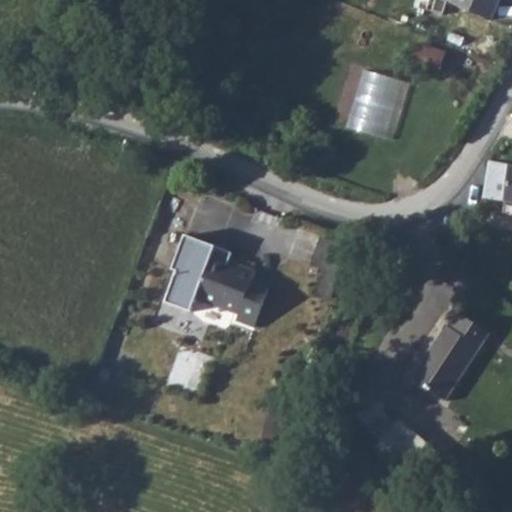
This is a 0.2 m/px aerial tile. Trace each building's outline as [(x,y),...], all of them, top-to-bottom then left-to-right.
[(417,0),(416,7),(427,10),(431,0),(417,0)] [(431,0),(427,10),(443,16),(447,1),(492,20),(500,0),(431,0)] [(445,53),(417,45),(411,65),(439,74),(445,53)] [(366,70),(349,127),(395,141),(412,83),(366,70)] [(511,166),(511,165),(490,161),(484,198),(511,202),(511,167),(511,166)] [(237,320),(256,327),(270,288),(253,282),(256,273),(239,266),(237,270),(229,267),(233,254),(211,246),(186,236),(173,271),(178,272),(166,303),(192,313),(197,299),(209,303),(239,314),(237,320)] [(350,248),(322,238),(312,266),(326,271),(340,277),(350,248)] [(340,277),(326,271),(317,294),(332,299),(340,277)] [(411,378),(446,401),(491,334),(459,313),(449,327),(446,325),(411,378)] [(371,432),(383,442),(397,424),(385,415),(371,432)] [(286,419),(268,416),(264,440),(281,444),(286,419)] [(378,447),(424,485),(446,459),(400,420),(397,424),(383,442),(378,447)] [(459,511),(479,488),(446,459),(424,485),(456,511),(459,511)]
